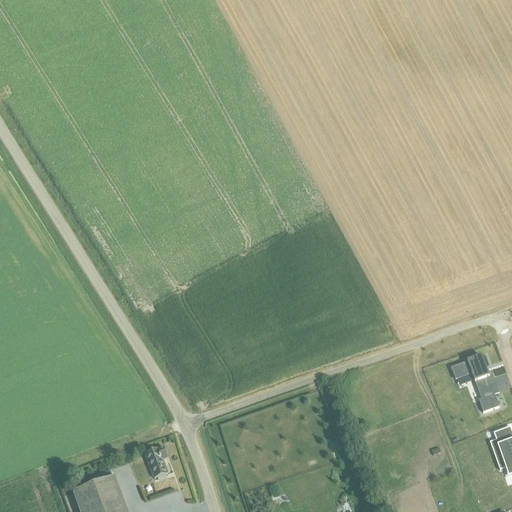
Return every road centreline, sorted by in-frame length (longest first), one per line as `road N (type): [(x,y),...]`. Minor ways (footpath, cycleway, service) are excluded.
road 1 (residential): [(185,423),(0,128)]
road 2 (residential): [(185,423),(490,317),(500,329)]
